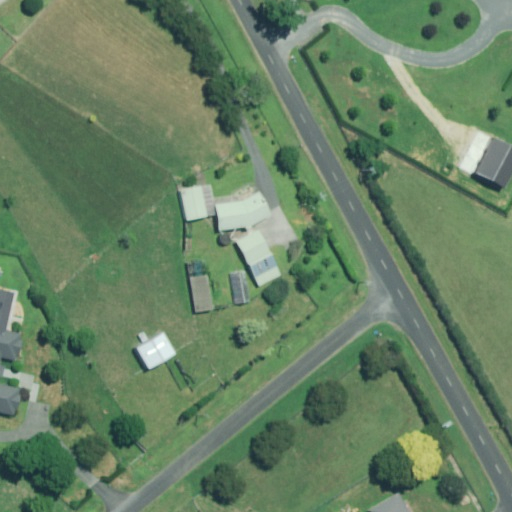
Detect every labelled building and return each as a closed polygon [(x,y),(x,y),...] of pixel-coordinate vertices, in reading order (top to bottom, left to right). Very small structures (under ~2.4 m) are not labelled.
[(207,218),(201,187),(179,192),(185,222),(207,218)] [(213,207),(217,231),(243,230),(247,228),(268,217),(257,196),(242,203),(213,207)] [(280,276),(256,232),(235,243),(258,287),(280,276)] [(212,311),(204,262),(186,265),(194,313),(212,311)] [(245,272),(230,275),(236,305),(251,302),(245,272)] [(14,314),(0,310),(0,413),(12,417),(20,385),(0,379),(0,373),(2,367),(0,366),(0,358),(13,362),(20,335),(9,332),(14,314)] [(173,355),(161,334),(134,349),(146,370),(173,355)] [(411,511),(400,493),(368,511),(411,511)]
